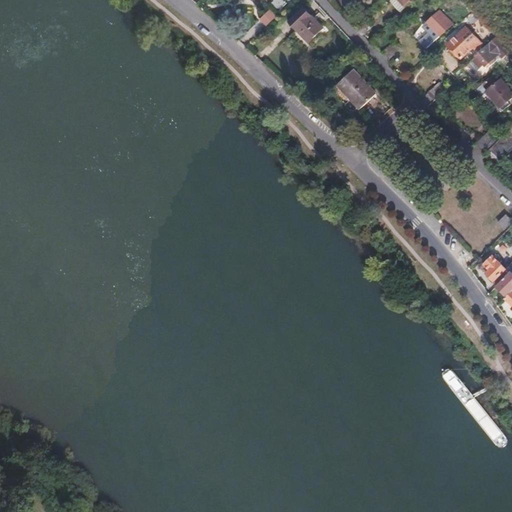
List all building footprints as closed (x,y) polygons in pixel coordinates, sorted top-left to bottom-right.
[(283,0),(273,0),(271,5),(281,11),(287,2),(283,0)] [(306,45),(323,29),(324,28),(305,8),(291,22),(297,29),(297,30),(294,33),(306,45)] [(270,9),(260,20),(268,26),(277,16),(270,9)] [(435,40),(452,25),(440,11),(423,27),(435,40)] [(481,43),(466,28),(449,45),(462,59),(474,48),(475,49),(481,43)] [(509,50),(495,37),(477,56),(488,66),(499,53),(503,57),(509,50)] [(399,48),(392,41),(381,52),(388,59),(399,48)] [(374,95),(350,72),(335,87),(359,110),(374,95)] [(506,93),(492,77),(477,90),(488,102),(490,100),(494,104),(506,93)] [(427,105),(444,89),(437,82),(420,98),(427,105)] [(491,150),(495,153),(502,161),(511,150),(511,126),(502,137),(491,150)] [(491,150),(502,137),(493,128),(477,144),(487,154),(491,150)] [(506,229),(511,223),(511,219),(508,215),(500,223),(506,229)] [(511,273),(505,268),(504,269),(499,266),(501,264),(494,257),(485,267),(490,272),(487,275),(494,283),(496,283),(499,287),(511,273)] [(511,294),(511,273),(499,287),(497,288),(500,290),(508,299),(511,294)]
